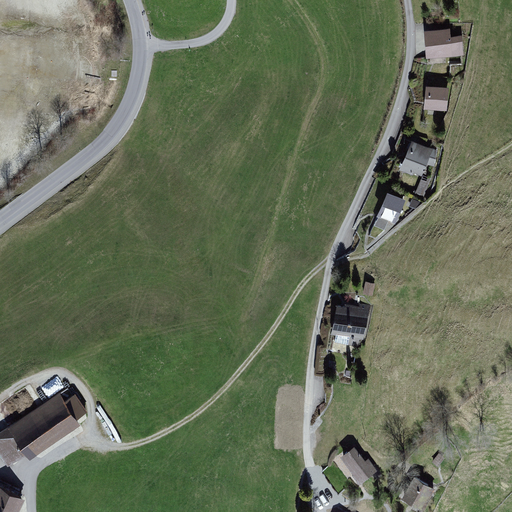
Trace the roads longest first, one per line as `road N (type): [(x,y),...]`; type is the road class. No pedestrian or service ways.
road 1 (residential): [(405,0),(409,62),(381,160),(335,270),(311,462)]
road 2 (tertiary): [(141,47),(126,109),(105,140),(0,222)]
